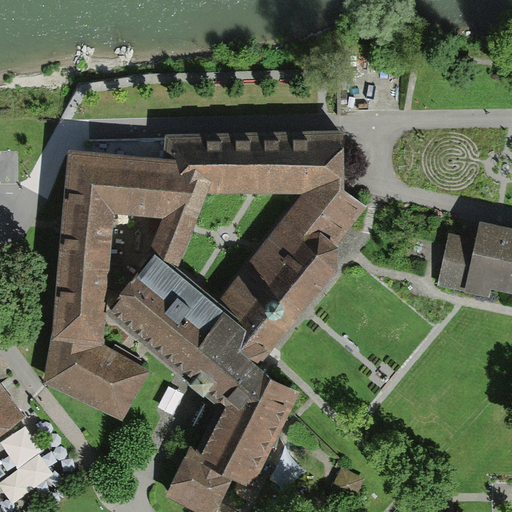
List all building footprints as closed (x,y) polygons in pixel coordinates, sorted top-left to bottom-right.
[(63,222),(56,314),(55,336),(45,382),(122,423),(147,372),(103,344),(105,312),(197,388),(219,407),(193,455),(235,477),(255,488),(292,411),(300,395),(268,376),(262,372),(241,357),(246,338),(235,330),(305,240),(320,239),(335,250),(366,211),(343,190),(342,131),(163,135),(163,156),(68,151),(63,222)] [(446,234),(434,288),(486,300),(488,291),(511,296),(511,231),(479,224),(475,241),(446,234)] [(241,357),(262,372),(308,312),(338,274),(339,253),(335,250),(320,239),(305,240),(235,330),(246,338),(241,357)] [(0,366),(0,427),(29,406),(0,366)] [(193,455),(189,454),(184,464),(169,493),(204,511),(217,511),(235,477),(193,455)]
